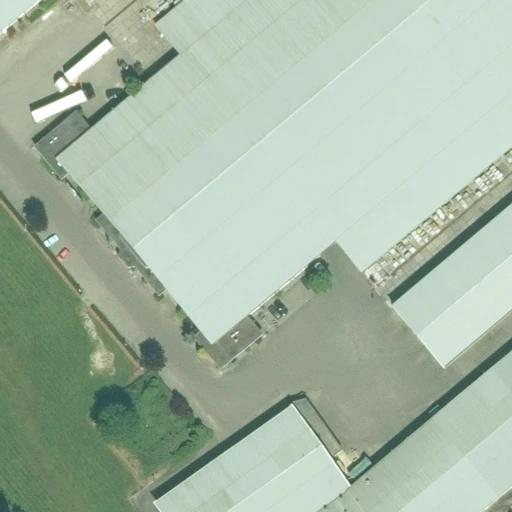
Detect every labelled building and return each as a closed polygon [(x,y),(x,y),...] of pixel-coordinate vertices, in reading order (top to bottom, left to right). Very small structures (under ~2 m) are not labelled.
[(0,0),(0,36),(42,0),(0,0)] [(90,133),(75,116),(35,149),(61,180),(69,173),(105,216),(96,223),(158,297),(167,290),(202,333),(194,340),(220,371),(260,337),(245,319),(336,243),(362,274),(511,148),(511,0),(187,0),(155,27),(181,58),(90,133)] [(52,22),(61,34),(87,13),(78,1),(52,22)] [(49,48),(52,33),(39,30),(36,45),(49,48)] [(511,208),(391,309),(443,371),(511,312),(511,208)] [(275,422),(156,506),(159,511),(482,511),(511,487),(511,355),(348,494),(326,463),(340,453),(311,412),(310,413),(305,406),(293,410),(290,412),(289,410),(274,421),(275,422)]
